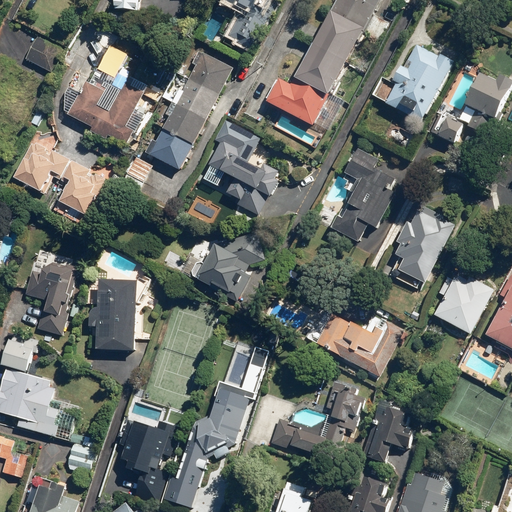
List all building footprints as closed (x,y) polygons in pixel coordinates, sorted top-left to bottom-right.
[(117,0),(117,10),(141,12),(140,0),(117,0)] [(229,0),(228,2),(244,11),(231,37),(240,42),(239,44),(253,51),(277,5),(272,2),(272,0),(229,0)] [(338,0),(293,86),(281,79),(269,102),(316,127),(383,0),(338,0)] [(66,51),(36,36),(25,58),(54,73),(66,51)] [(418,45),(406,68),(401,66),(393,82),(399,85),(389,105),(425,123),(455,63),(418,45)] [(130,55),(113,46),(100,69),(117,78),(130,55)] [(235,68),(205,53),(153,156),(183,171),(235,68)] [(18,66),(0,103),(0,157),(3,158),(43,78),(18,66)] [(499,82),(484,75),(468,108),(477,112),(470,127),(486,135),(493,119),(499,122),(511,93),(511,82),(502,77),(499,82)] [(147,92),(128,82),(122,93),(101,82),(98,86),(89,82),(71,115),(95,128),(93,132),(108,140),(110,136),(128,146),(136,131),(128,127),(147,92)] [(466,126),(449,118),(441,137),(457,144),(466,126)] [(246,134),(234,128),(228,139),(226,138),(212,166),(238,180),(230,195),(244,203),(252,188),(274,199),(282,182),(278,179),(282,171),(266,164),(263,169),(250,163),(258,148),(243,140),(246,134)] [(37,145),(34,144),(25,161),(26,162),(17,179),(44,193),(55,173),(63,177),(72,160),(55,151),(52,156),(48,154),(50,152),(48,151),(49,148),(38,142),(37,145)] [(348,174),(360,180),(354,192),(359,194),(346,220),(341,218),(335,230),(362,244),(371,226),(380,230),(398,194),(392,191),(398,180),(378,169),(382,160),(360,149),(348,174)] [(155,166),(138,157),(125,182),(142,191),(155,166)] [(64,181),(70,184),(56,211),(88,227),(110,183),(107,181),(108,178),(99,174),(96,178),(90,175),(93,170),(74,161),(64,181)] [(410,223),(400,244),(403,246),(398,256),(406,260),(401,271),(428,284),(457,227),(422,209),(414,225),(410,223)] [(260,234),(218,246),(200,280),(219,289),(217,293),(240,304),(254,276),(248,274),(251,267),(269,260),(260,234)] [(63,313),(65,303),(71,304),(79,273),(77,267),(70,265),(68,267),(54,263),(45,270),(43,274),(35,272),(28,295),(51,301),(49,308),(46,307),(40,330),(65,337),(71,315),(63,313)] [(497,291),(472,278),(470,282),(458,276),(455,281),(450,278),(441,294),(447,297),(436,316),(472,336),(497,291)] [(511,277),(502,296),(509,300),(489,336),(511,348),(511,277)] [(140,282),(102,280),(101,306),(94,306),(92,328),(100,328),(99,351),(137,352),(140,282)] [(385,331),(377,327),(373,335),(334,314),(318,343),(382,376),(406,332),(389,323),(385,331)] [(42,342),(13,333),(3,366),(29,373),(35,353),(39,354),(42,342)] [(53,382),(9,370),(4,386),(1,385),(0,388),(0,410),(2,411),(1,413),(22,419),(20,427),(57,438),(61,426),(56,425),(60,410),(52,408),(57,389),(51,388),(53,382)] [(331,417),(334,418),(328,439),(294,428),(295,424),(282,420),(274,444),(293,450),(294,447),(337,461),(348,429),(351,430),(356,416),(362,418),(368,399),(358,396),(359,390),(337,383),(328,408),(333,410),(331,417)] [(212,416),(197,426),(179,478),(176,476),(168,500),(194,508),(210,459),(238,444),(252,399),(220,389),(212,416)] [(387,416),(379,413),(366,456),(388,462),(393,445),(411,450),(417,430),(409,428),(414,414),(390,407),(387,416)] [(173,432),(137,422),(125,460),(133,463),(130,472),(141,475),(138,488),(140,488),(137,499),(160,506),(171,472),(162,470),(173,432)] [(102,440),(74,433),(72,442),(99,449),(102,440)] [(13,454),(16,442),(6,439),(7,436),(0,434),(0,457),(8,459),(5,473),(26,478),(32,455),(23,453),(21,464),(16,463),(17,459),(13,454)] [(98,451),(76,445),(71,465),(92,471),(98,451)] [(414,485),(410,484),(400,511),(448,511),(449,511),(444,509),(448,497),(442,495),(446,482),(418,473),(414,485)] [(363,486),(360,485),(351,511),(388,511),(392,501),(385,499),(390,484),(366,477),(363,486)] [(279,511),(312,511),(316,502),(304,498),(308,488),(290,482),(279,511)] [(53,489),(43,486),(33,511),(78,511),(82,502),(65,497),(68,487),(55,483),(53,489)]
